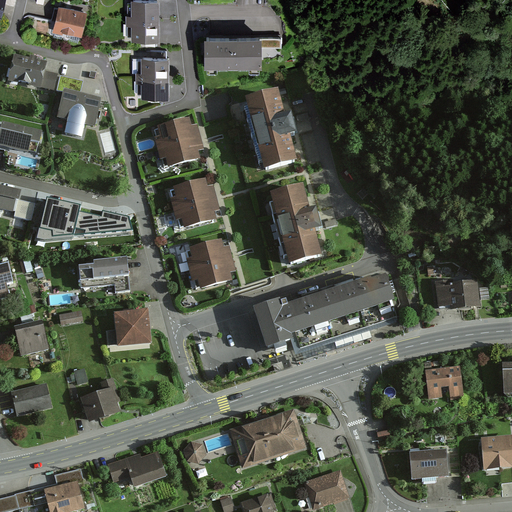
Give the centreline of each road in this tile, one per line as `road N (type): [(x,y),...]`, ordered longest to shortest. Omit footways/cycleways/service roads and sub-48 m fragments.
road 1 (residential): [(172,329),(406,256)]
road 2 (secondary): [(6,467),(203,411)]
road 3 (secondary): [(337,366),(511,330)]
road 4 (residential): [(122,125),(191,101),(183,0)]
road 5 (residential): [(122,125),(100,59),(15,43)]
road 6 (residential): [(390,506),(337,366)]
road 7 (secondary): [(203,411),(337,366)]
road 8 (residential): [(137,200),(109,202),(0,176)]
road 9 (residential): [(172,329),(137,200)]
